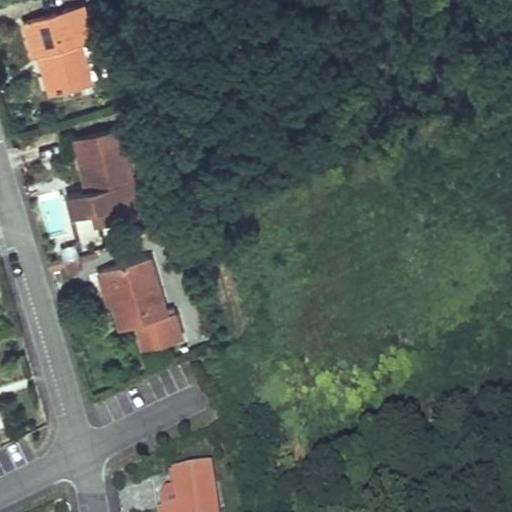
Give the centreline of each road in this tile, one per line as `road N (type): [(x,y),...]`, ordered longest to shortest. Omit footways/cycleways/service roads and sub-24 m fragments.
road 1 (residential): [(0,180),(82,454)]
road 2 (residential): [(82,454),(205,391)]
